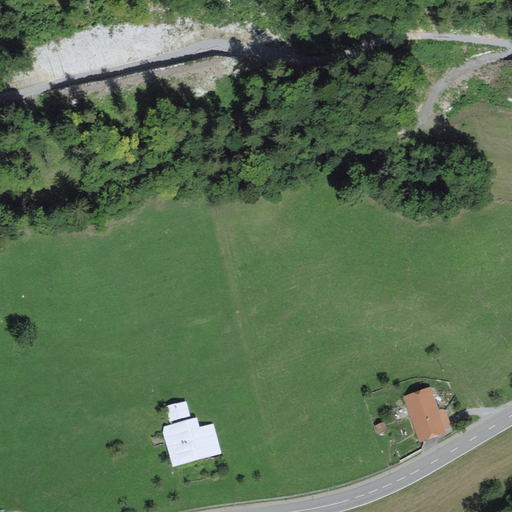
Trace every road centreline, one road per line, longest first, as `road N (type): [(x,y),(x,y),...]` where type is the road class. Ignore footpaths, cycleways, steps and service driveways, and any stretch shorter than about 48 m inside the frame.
road 1 (track): [(0,97),(204,48),(304,60),(409,36),(511,45)]
road 2 (primary): [(511,415),(387,485),(292,511)]
